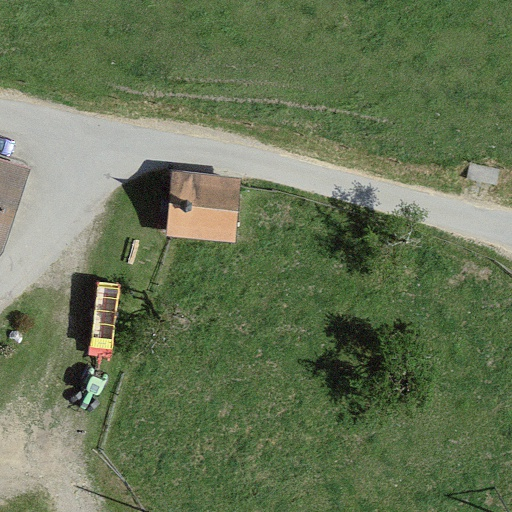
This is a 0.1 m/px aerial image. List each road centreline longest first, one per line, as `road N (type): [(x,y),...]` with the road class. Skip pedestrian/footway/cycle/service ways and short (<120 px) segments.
road 1 (residential): [(99,142),(285,168),(511,228)]
road 2 (residential): [(0,278),(99,142)]
